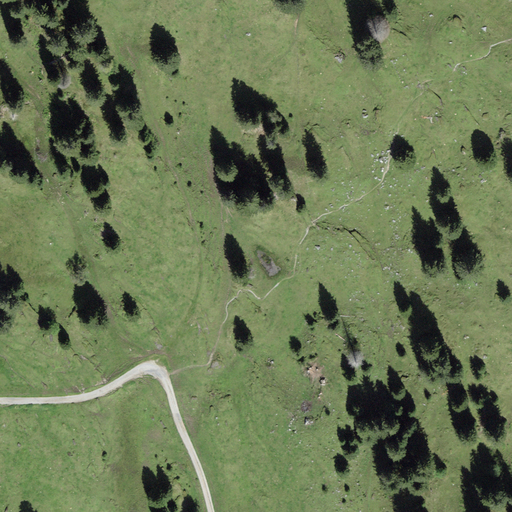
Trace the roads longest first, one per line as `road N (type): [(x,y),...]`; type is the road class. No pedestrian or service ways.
road 1 (track): [(209,511),(170,389),(142,365)]
road 2 (track): [(142,365),(94,395),(0,399)]
